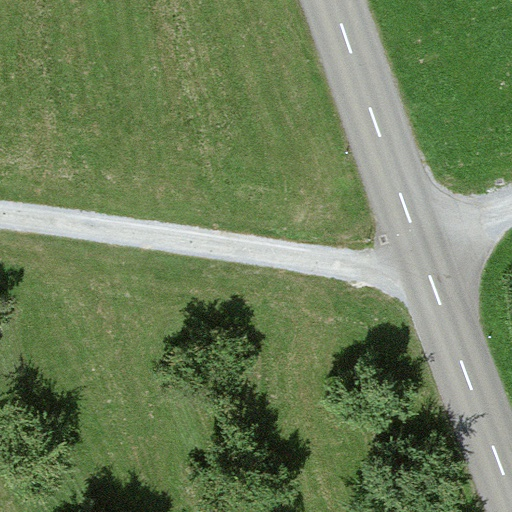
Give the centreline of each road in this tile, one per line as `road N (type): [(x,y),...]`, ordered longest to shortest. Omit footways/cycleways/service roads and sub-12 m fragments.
road 1 (track): [(0,212),(428,269),(511,214)]
road 2 (tertiary): [(339,0),(428,269),(511,484)]
